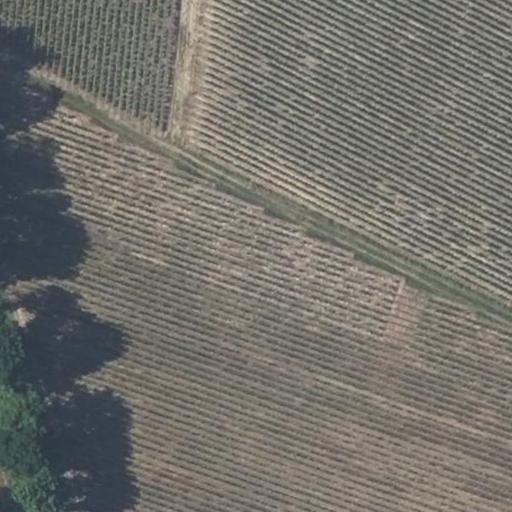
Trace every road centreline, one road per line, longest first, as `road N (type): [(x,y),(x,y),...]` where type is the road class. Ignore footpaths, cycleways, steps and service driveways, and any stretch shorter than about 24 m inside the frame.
road 1 (track): [(511,323),(0,57)]
road 2 (track): [(0,292),(66,511)]
